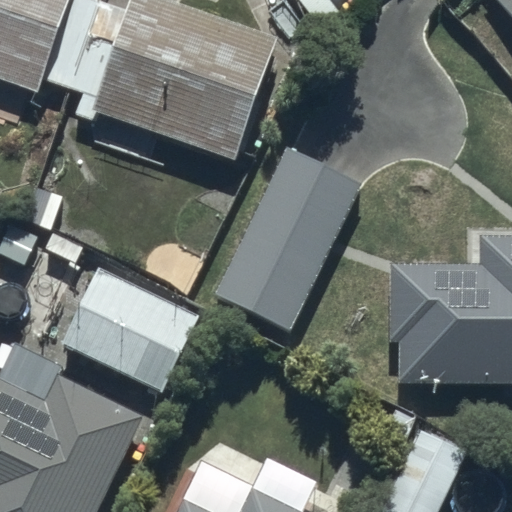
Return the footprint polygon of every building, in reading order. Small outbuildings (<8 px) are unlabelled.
[(0,0),(0,79),(35,91),(38,80),(79,94),(72,115),(96,124),(99,114),(234,160),(275,37),(166,0),(126,0),(124,8),(100,0),(0,0)] [(511,0),(496,0),(511,17),(511,0)] [(211,296),(289,334),(362,183),(284,145),(211,296)] [(0,224),(0,316),(39,336),(76,261),(0,224)] [(397,382),(511,382),(511,233),(476,233),(476,261),(387,261),(387,340),(397,340),(397,382)] [(57,344),(158,392),(195,316),(94,267),(57,344)] [(0,511),(97,511),(145,416),(59,373),(46,398),(0,375),(0,511)] [(374,511),(435,511),(466,449),(418,425),(374,511)] [(286,511),(249,493),(239,511),(214,511),(183,497),(175,511),(286,511)]
